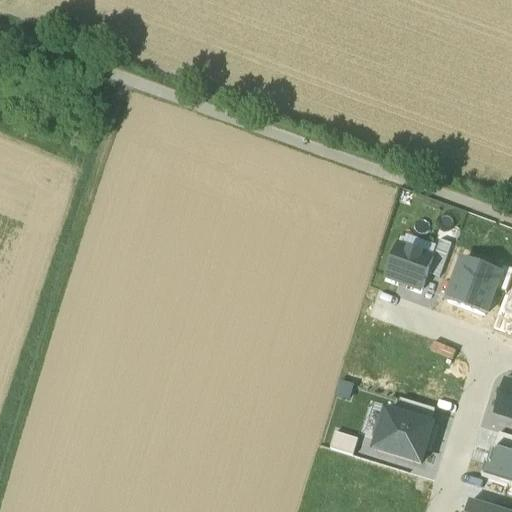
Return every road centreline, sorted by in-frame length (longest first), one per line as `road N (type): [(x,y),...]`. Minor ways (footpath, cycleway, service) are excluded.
road 1 (unclassified): [(511,228),(0,34)]
road 2 (track): [(140,92),(9,511)]
road 3 (residential): [(442,511),(490,351)]
road 4 (residential): [(490,351),(369,303)]
